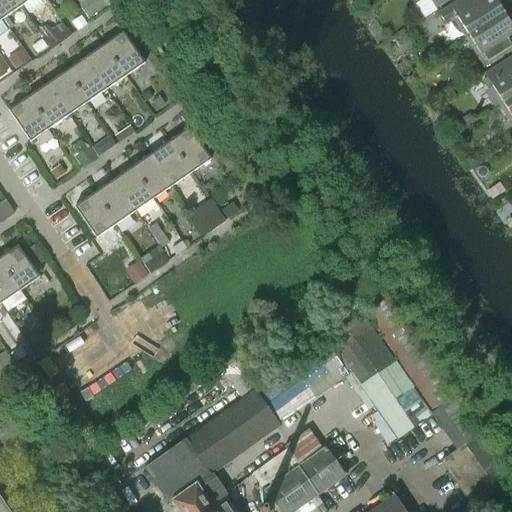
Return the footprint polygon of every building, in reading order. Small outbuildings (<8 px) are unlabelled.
[(14,0),(0,0),(0,19),(1,20),(19,7),(14,0)] [(104,0),(79,0),(76,2),(88,19),(108,5),(104,0)] [(457,27),(464,37),(503,13),(494,0),(481,0),(477,3),(475,0),(459,0),(438,13),(445,25),(456,18),(459,21),(457,27)] [(511,27),(503,13),(464,37),(471,48),(476,50),(486,65),(508,51),(501,41),(511,33),(511,27)] [(45,27),(37,32),(49,50),(67,37),(59,25),(52,31),(45,27)] [(122,33),(102,46),(124,77),(143,64),(122,33)] [(102,46),(83,59),(105,90),(124,77),(102,46)] [(83,59),(65,72),(86,103),(105,90),(83,59)] [(492,95),(499,106),(511,97),(511,70),(511,71),(505,61),(484,74),(493,90),(492,95)] [(65,72),(45,86),(66,116),(86,103),(65,72)] [(45,86),(27,98),(48,129),(66,116),(45,86)] [(511,97),(499,106),(506,116),(511,118),(511,119),(511,97)] [(8,111),(30,142),(48,129),(27,98),(8,111)] [(188,129),(168,142),(190,173),(210,160),(188,129)] [(168,142),(149,155),(171,186),(190,173),(168,142)] [(79,167),(94,157),(88,149),(73,159),(79,167)] [(149,155),(131,168),(152,199),(171,186),(149,155)] [(131,168),(112,181),(133,212),(152,199),(131,168)] [(112,181),(93,194),(115,225),(133,212),(112,181)] [(93,194),(74,207),(96,238),(115,225),(93,194)] [(0,224),(14,215),(4,200),(0,203),(0,224)] [(154,226),(147,231),(160,249),(167,244),(154,226)] [(38,277),(32,268),(43,260),(33,246),(22,254),(17,246),(0,257),(0,266),(17,292),(38,277)] [(148,274),(156,269),(149,259),(142,265),(148,274)] [(138,264),(126,273),(133,284),(146,276),(138,264)] [(22,298),(17,292),(0,266),(0,306),(3,311),(22,298)] [(461,392),(392,294),(361,315),(430,414),(443,405),(456,396),(461,392)] [(430,415),(360,316),(327,339),(396,439),(430,415)] [(34,352),(45,344),(40,337),(29,344),(34,352)] [(257,388),(280,422),(346,375),(323,342),(257,388)] [(4,355),(0,357),(0,376),(13,368),(4,355)] [(219,393),(226,405),(252,388),(245,376),(219,393)] [(231,511),(225,503),(230,499),(212,473),(279,426),(255,391),(143,469),(168,504),(171,502),(178,511),(231,511)] [(484,436),(456,396),(443,405),(471,445),(484,436)] [(464,444),(439,462),(472,508),(496,490),(464,444)] [(268,502),(266,506),(264,505),(263,506),(261,506),(261,507),(260,507),(260,508),(259,509),(259,511),(258,511),(270,511),(275,511),(277,510),(278,511),(294,511),(345,476),(325,447),(263,490),(270,500),(268,502)] [(261,487),(296,463),(286,449),(252,474),(261,487)] [(404,511),(392,495),(368,511),(404,511)] [(0,511),(8,511),(0,499),(0,511)]
